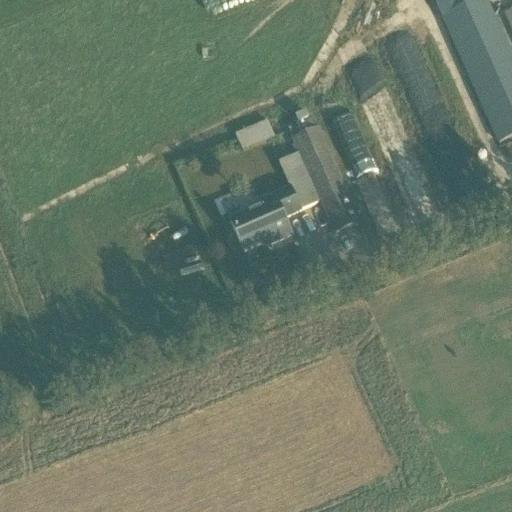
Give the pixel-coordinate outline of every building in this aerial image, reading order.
[(445,22),(500,145),(511,139),(511,76),(480,6),(445,22)] [(422,128),(447,116),(441,104),(417,116),(422,128)] [(345,119),(332,125),(339,140),(352,134),(345,119)] [(299,155),(278,165),(290,190),(300,214),(301,213),(321,204),(327,217),(335,235),(361,223),(352,205),(347,193),(318,130),(314,120),(288,131),(293,142),(299,155)] [(233,138),(240,155),(273,140),(266,124),(233,138)] [(284,221),(300,214),(290,190),(273,198),(259,204),(262,209),(230,224),(244,255),(270,243),(272,247),(292,238),(284,221)]
